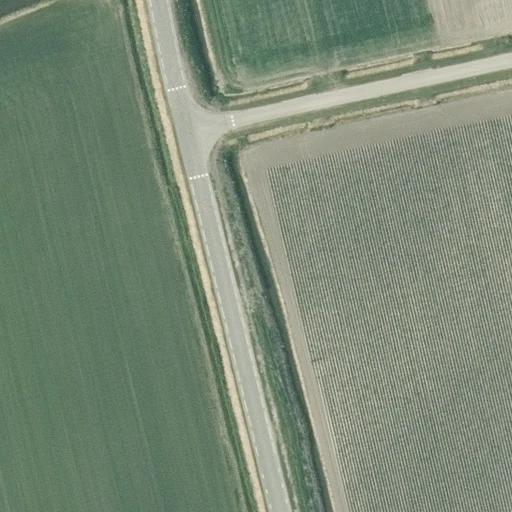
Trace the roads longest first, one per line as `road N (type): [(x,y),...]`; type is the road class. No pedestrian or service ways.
road 1 (unclassified): [(274,511),(182,135)]
road 2 (unclassified): [(182,135),(511,62)]
road 3 (unclassified): [(182,135),(151,0)]
